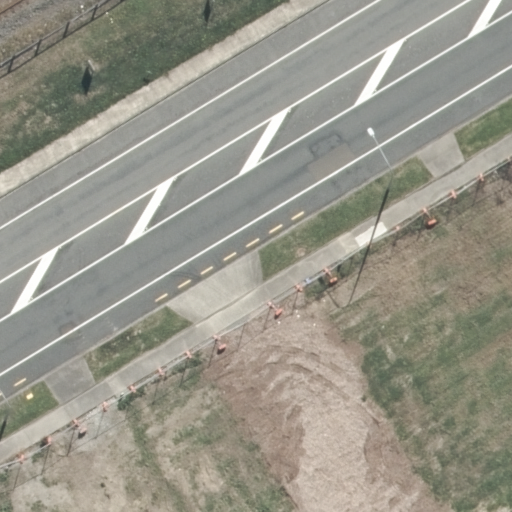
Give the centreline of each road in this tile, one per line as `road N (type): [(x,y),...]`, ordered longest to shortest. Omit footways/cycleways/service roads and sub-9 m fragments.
road 1 (secondary): [(0,364),(511,111)]
road 2 (unknown): [(204,263),(361,511)]
